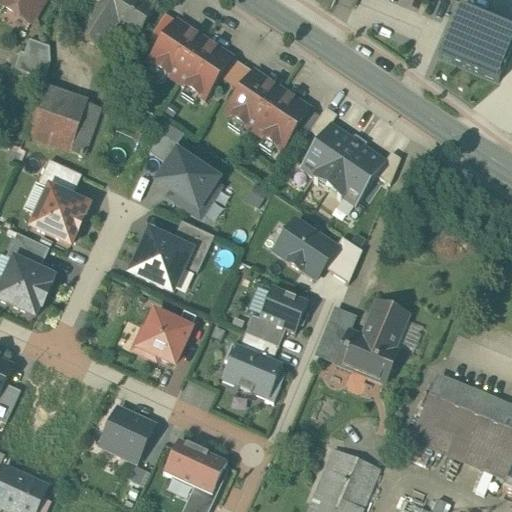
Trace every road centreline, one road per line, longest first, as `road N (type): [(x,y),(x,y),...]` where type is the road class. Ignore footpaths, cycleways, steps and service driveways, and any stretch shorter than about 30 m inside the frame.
road 1 (primary): [(511,169),(252,0)]
road 2 (residential): [(230,511),(257,450),(54,354)]
road 3 (residential): [(123,209),(54,354)]
